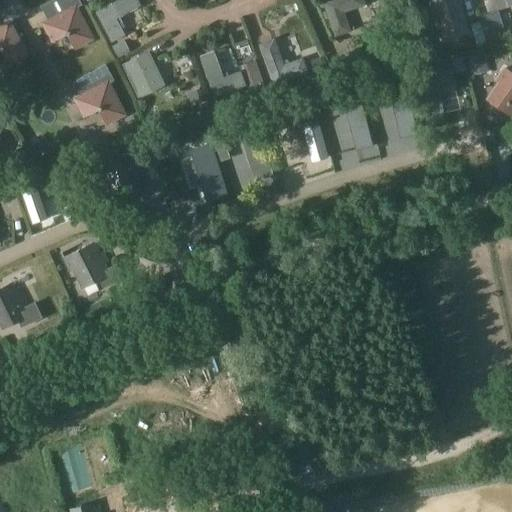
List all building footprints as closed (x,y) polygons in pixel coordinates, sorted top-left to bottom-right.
[(57,0),(64,13),(48,21),(43,24),(52,41),(64,35),(68,36),(74,48),(91,39),(75,9),(81,6),(78,0),(57,0)] [(136,11),(130,0),(124,0),(96,15),(110,42),(123,35),(116,21),(136,11)] [(363,0),(329,0),(322,2),(334,37),(350,32),(343,13),(365,5),(363,0)] [(466,33),(455,0),(435,0),(429,2),(440,40),(466,33)] [(483,13),(484,16),(478,17),(479,22),(482,33),(498,29),(502,27),(497,9),(511,4),(511,0),(483,0),(487,12),(483,13)] [(479,22),(470,25),(473,37),(483,35),(482,33),(479,22)] [(8,64),(25,55),(8,24),(0,28),(0,49),(1,49),(8,64)] [(498,29),(482,33),(483,35),(486,45),(502,40),(498,29)] [(273,39),(258,45),(274,87),(308,74),(302,59),(283,65),(273,39)] [(148,53),(122,64),(138,97),(163,85),(148,53)] [(222,78),(214,56),(200,61),(213,96),(245,84),(240,71),(222,78)] [(483,56),(467,61),(472,77),(488,72),(483,56)] [(447,62),(429,67),(412,72),(425,116),(441,111),(433,82),(451,77),(447,62)] [(96,89),(81,97),(75,100),(84,116),(96,110),(99,111),(106,124),(123,115),(107,85),(113,81),(105,65),(88,74),(96,89)] [(486,98),(511,115),(511,113),(511,71),(503,65),(494,79),(497,82),(486,98)] [(404,82),(388,85),(388,87),(391,101),(399,134),(415,131),(404,82)] [(199,89),(186,94),(191,107),(204,102),(199,89)] [(358,94),(341,98),(345,113),(354,147),(371,142),(358,94)] [(307,132),(302,116),(271,126),(284,166),(298,161),(290,137),(307,132)] [(255,123),(237,129),(240,140),(250,170),(268,165),(255,123)] [(223,141),(214,144),(220,162),(229,159),(223,141)] [(210,145),(190,151),(194,163),(201,184),(205,196),(224,190),(210,145)] [(44,146),(33,152),(40,163),(51,156),(44,146)] [(100,171),(104,185),(107,184),(113,204),(132,198),(130,192),(138,189),(137,184),(140,183),(138,173),(134,174),(132,168),(143,164),(139,150),(118,156),(121,165),(100,171)] [(199,194),(187,153),(164,160),(177,201),(199,194)] [(19,180),(17,181),(32,224),(33,224),(46,219),(31,176),(24,179),(19,180)] [(8,183),(0,185),(0,196),(11,193),(8,183)] [(87,254),(84,248),(63,258),(70,271),(73,270),(82,288),(99,280),(103,288),(122,279),(115,266),(105,271),(102,264),(106,263),(101,254),(98,255),(95,250),(87,254)] [(6,294),(4,289),(0,290),(0,325),(1,328),(18,320),(22,329),(41,319),(35,306),(24,311),(21,305),(25,303),(20,294),(17,296),(14,291),(6,294)] [(71,461),(59,465),(64,479),(76,475),(71,461)] [(145,511),(188,511),(186,504),(183,505),(183,501),(145,511)]
